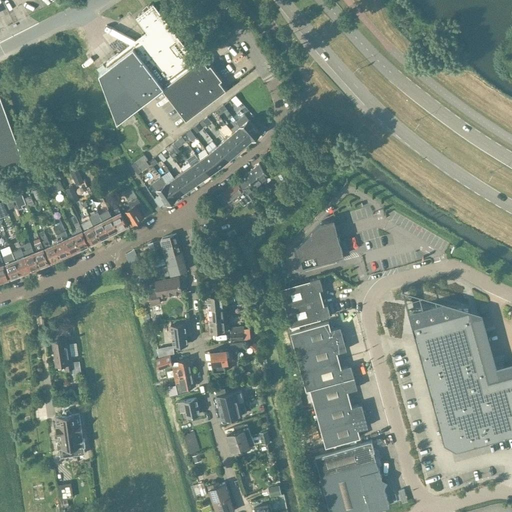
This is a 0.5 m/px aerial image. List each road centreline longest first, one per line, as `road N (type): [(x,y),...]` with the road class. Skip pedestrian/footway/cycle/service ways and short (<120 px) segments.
road 1 (unclassified): [(429,511),(412,482),(369,306),(388,284),(442,269),(511,296)]
road 2 (secondary): [(282,0),(371,106),(458,177),(511,209)]
road 3 (residential): [(244,511),(205,393),(182,209)]
road 4 (secondary): [(511,160),(381,66),(322,0)]
road 5 (residential): [(0,296),(91,262),(182,209)]
road 6 (unclassified): [(266,140),(279,123),(277,93),(215,0)]
